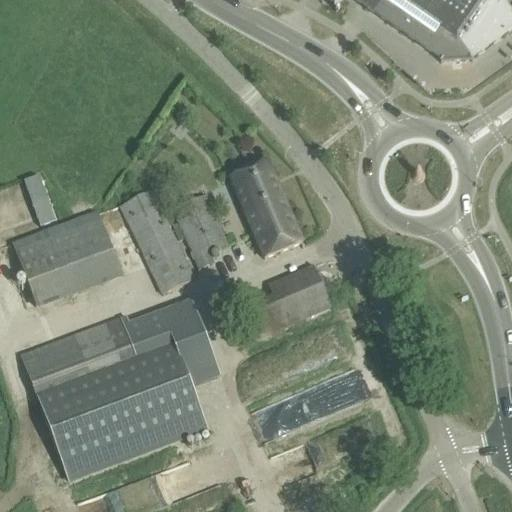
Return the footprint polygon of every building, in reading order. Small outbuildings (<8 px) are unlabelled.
[(354,0),(442,61),(440,64),(441,64),(446,58),(449,60),(464,60),(468,57),(472,63),(473,62),(471,59),(511,29),(511,17),(499,0),(354,0)] [(264,261),(302,245),(268,164),(230,180),(264,261)] [(163,297),(194,282),(151,192),(120,207),(163,297)] [(174,211),(199,271),(214,265),(210,255),(227,248),(206,198),(174,211)] [(98,214),(11,246),(35,313),(123,281),(98,214)] [(252,341),(330,309),(313,270),(271,288),(276,299),(241,314),(252,341)] [(22,358),(68,482),(206,430),(191,390),(220,379),(191,303),(129,326),(127,319),(22,358)]
